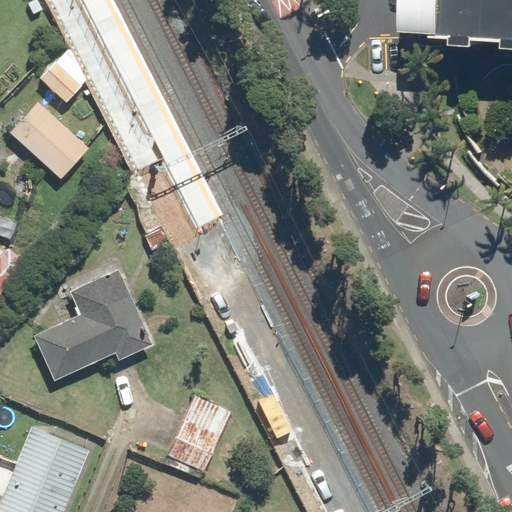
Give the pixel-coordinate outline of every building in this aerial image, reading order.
[(511,0),(423,0),(423,27),(511,30),(511,0)] [(84,82),(57,60),(40,79),(67,102),(84,82)] [(89,146),(41,100),(14,129),(62,175),(89,146)] [(0,292),(28,262),(9,244),(2,252),(0,250),(0,292)] [(153,342),(118,269),(71,290),(81,311),(33,333),(55,381),(116,352),(119,358),(153,342)] [(204,475),(231,410),(193,395),(166,460),(204,475)] [(67,511),(91,448),(32,426),(0,511),(67,511)]
